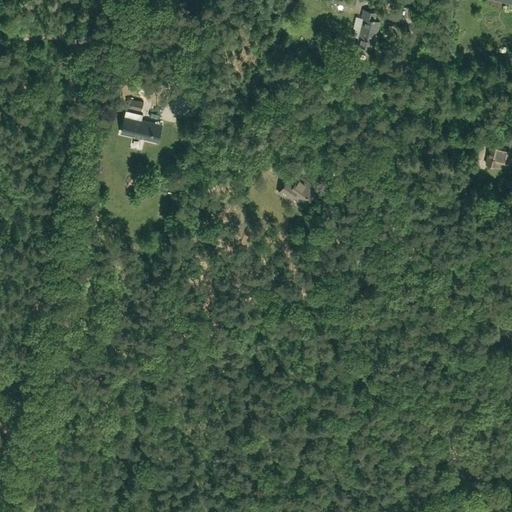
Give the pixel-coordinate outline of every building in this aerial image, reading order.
[(373,49),(380,22),(375,21),(377,13),(364,10),(362,19),(365,19),(358,45),(373,49)] [(128,108),(142,111),(144,102),(130,99),(128,108)] [(155,122),(141,119),(143,112),(127,109),(125,116),(124,115),(120,132),(134,135),(134,136),(142,138),(142,137),(151,139),(155,122)] [(491,122),(487,135),(497,138),(501,125),(491,122)] [(207,137),(210,126),(203,125),(201,136),(207,137)] [(496,167),(498,162),(508,165),(511,150),(511,144),(494,140),(487,164),(496,167)] [(267,154),(261,165),(280,176),(286,165),(267,154)] [(297,181),(290,176),(279,192),(290,200),(293,196),(305,205),(317,189),(299,177),(297,181)]
